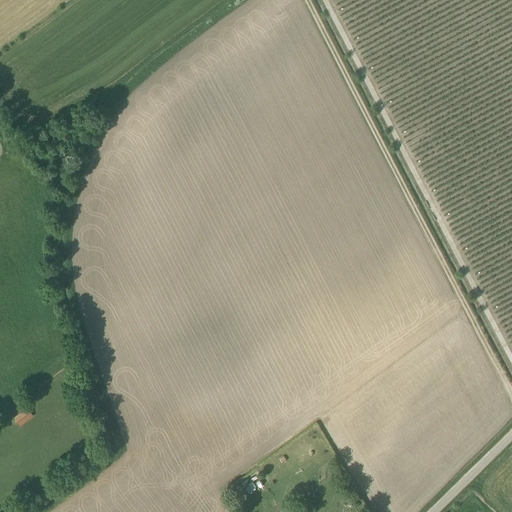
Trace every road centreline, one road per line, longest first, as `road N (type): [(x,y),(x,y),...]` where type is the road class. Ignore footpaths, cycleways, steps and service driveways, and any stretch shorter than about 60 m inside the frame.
road 1 (track): [(242,0),(163,58),(100,121),(78,180),(67,259),(120,447),(116,460),(45,511)]
road 2 (track): [(310,0),(511,390)]
